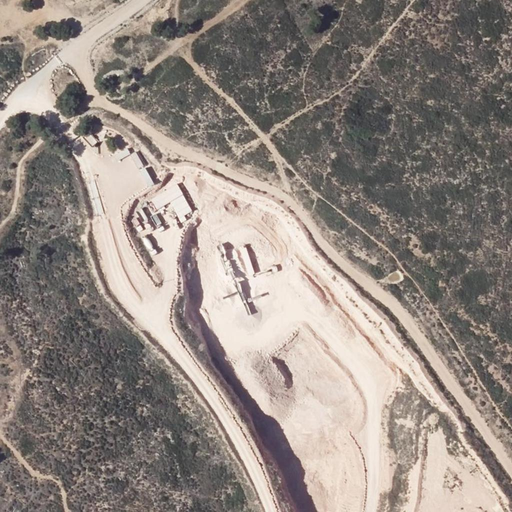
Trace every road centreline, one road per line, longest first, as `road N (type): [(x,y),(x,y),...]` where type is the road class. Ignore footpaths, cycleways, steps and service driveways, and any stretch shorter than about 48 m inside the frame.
road 1 (track): [(43,0),(95,98),(223,174),(292,203),(344,266),(400,311),(511,471)]
road 2 (track): [(49,115),(137,77),(241,0)]
road 3 (unclassified): [(0,125),(70,48),(143,0)]
road 4 (track): [(0,233),(15,206),(21,159),(53,120)]
